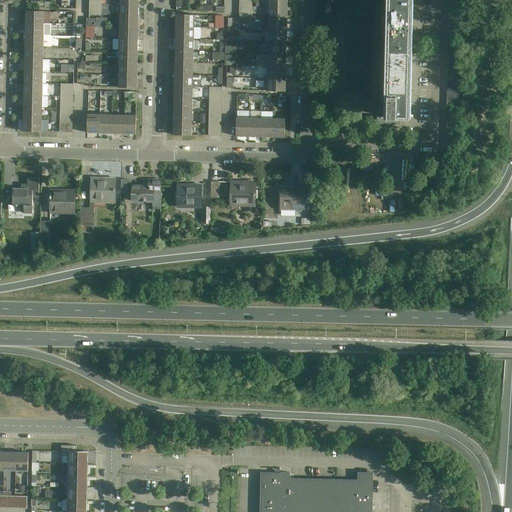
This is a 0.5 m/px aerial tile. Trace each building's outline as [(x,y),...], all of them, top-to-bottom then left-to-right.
[(387,0),(387,13),(413,13),(413,0),(387,0)] [(139,4),(120,3),(120,15),(138,16),(139,4)] [(288,7),(269,7),(268,19),(287,20),(288,7)] [(44,11),(26,11),(25,23),(44,24),(44,11)] [(385,117),(388,117),(388,118),(387,118),(387,124),(399,124),(399,119),(399,117),(411,118),(411,117),(408,117),(408,101),(411,101),(413,13),(387,13),(385,117)] [(176,14),(175,27),(194,27),(195,15),(176,14)] [(138,16),(120,15),(119,27),(138,28),(138,16)] [(86,18),(86,27),(96,27),(97,18),(86,18)] [(70,20),(71,31),(79,30),(77,19),(70,20)] [(287,20),(268,19),(268,31),(287,31),(287,20)] [(44,24),(25,23),(25,35),(44,36),(44,24)] [(138,28),(119,27),(119,39),(138,40),(138,28)] [(194,27),(175,27),(175,39),(194,39),(194,27)] [(287,31),(268,31),(268,43),(287,43),(287,31)] [(44,36),(25,35),(25,47),(44,48),(44,36)] [(138,40),(119,39),(119,51),(138,52),(138,40)] [(194,39),(175,39),(175,51),(194,51),(194,39)] [(210,48),(210,54),(228,56),(228,50),(239,50),(240,41),(218,40),(217,48),(210,48)] [(287,43),(268,43),(268,55),(287,55),(287,43)] [(44,48),(25,47),(25,59),(43,60),(44,48)] [(138,52),(119,51),(119,63),(137,63),(138,52)] [(194,51),(175,51),(175,63),(193,63),(194,51)] [(287,55),(268,55),(267,67),(286,67),(287,55)] [(43,60),(25,59),(24,72),(43,72),(43,60)] [(67,68),(68,60),(59,60),(58,67),(67,68)] [(137,63),(119,63),(118,75),(137,76),(137,63)] [(193,63),(175,63),(174,75),(193,75),(193,63)] [(286,67),(267,67),(267,74),(252,74),(252,79),(267,79),(286,79),(286,67)] [(43,72),(24,72),(24,83),(43,84),(43,72)] [(137,76),(118,75),(118,88),(137,88),(137,76)] [(193,75),(174,75),(174,87),(193,87),(193,75)] [(286,79),(267,79),(267,91),(286,91),(286,79)] [(43,84),(24,83),(24,95),(43,96),(43,84)] [(193,87),(174,87),(174,99),(193,99),(193,87)] [(349,94),(347,117),(365,118),(366,95),(349,94)] [(43,96),(24,95),(23,107),(42,108),(43,96)] [(193,99),(174,99),(173,111),(192,111),(193,99)] [(42,108),(23,107),(23,119),(42,120),(42,108)] [(192,111),(173,111),(173,123),(192,123),(192,111)] [(88,114),(87,133),(99,133),(100,115),(88,114)] [(112,115),(100,115),(99,133),(111,134),(112,115)] [(124,115),(112,115),(111,134),(123,134),(124,115)] [(136,115),(124,115),(123,134),(136,134),(136,115)] [(236,118),(236,136),(249,137),(249,118),(236,118)] [(261,118),(249,118),(249,137),(261,137),(261,118)] [(273,119),(261,118),(261,137),(273,137),(273,119)] [(42,120),(23,119),(23,132),(42,132),(42,120)] [(285,119),(273,119),(273,137),(285,138),(285,119)] [(192,123),(173,123),(173,135),(192,135),(192,123)] [(39,179),(28,178),(27,189),(13,189),(13,197),(9,196),(9,205),(14,205),(14,206),(17,206),(17,205),(18,205),(24,212),(24,213),(33,213),(33,198),(39,198),(39,189),(39,179)] [(104,182),(91,181),(91,202),(115,202),(115,179),(104,179),(104,182)] [(161,180),(149,180),(149,186),(133,186),(132,201),(153,202),(153,205),(160,206),(161,180)] [(211,181),(211,182),(211,198),(219,198),(219,182),(211,181)] [(231,182),(231,200),(231,205),(237,205),(237,203),(254,203),(254,206),(255,206),(255,187),(242,186),(242,182),(231,182)] [(281,187),(281,200),(281,214),(281,209),(296,209),(296,211),(305,211),(305,184),(295,183),(295,188),(290,188),(290,187),(281,187)] [(202,185),(191,185),(191,187),(178,187),(177,204),(193,205),(193,207),(201,208),(202,185)] [(65,193),(51,192),(51,196),(50,196),(50,198),(51,198),(51,213),(75,214),(75,190),(66,190),(65,193)] [(94,208),(80,207),(80,223),(94,223),(94,208)] [(47,240),(47,239),(48,221),(40,221),(40,239),(47,240)] [(69,455),(69,464),(88,464),(88,452),(76,452),(76,446),(62,445),(61,455),(69,455)] [(4,471),(16,471),(17,452),(5,452),(4,471)] [(17,452),(16,471),(28,471),(29,452),(17,452)] [(69,464),(68,476),(87,476),(88,464),(69,464)] [(291,473),(261,472),(260,488),(263,488),(262,511),(372,511),(373,474),(358,474),(358,480),(291,479),(291,473)] [(68,476),(68,488),(87,488),(87,476),(68,476)] [(68,488),(68,500),(87,500),(87,488),(68,488)] [(45,498),(54,499),(54,491),(46,490),(45,498)] [(68,500),(68,511),(82,511),(86,511),(87,500),(68,500)]
